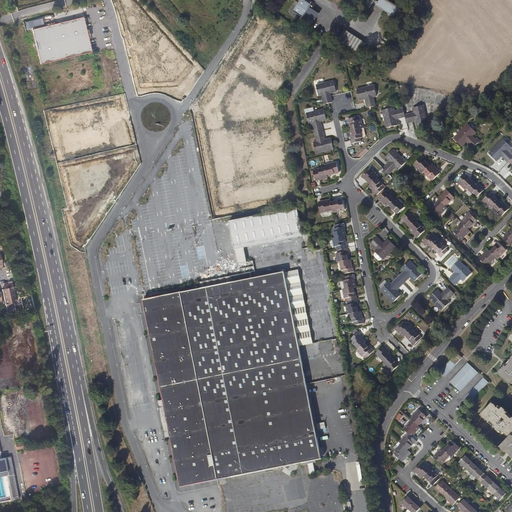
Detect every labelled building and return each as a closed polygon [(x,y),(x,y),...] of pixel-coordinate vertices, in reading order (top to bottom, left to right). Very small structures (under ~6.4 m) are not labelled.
[(185,80),(193,67),(133,0),(116,0),(127,12),(127,15),(124,20),(127,22),(130,26),(133,27),(134,30),(136,33),(130,38),(129,40),(135,47),(141,46),(146,42),(151,45),(155,70),(140,73),(143,85),(157,83),(156,77),(161,76),(167,79),(164,84),(176,91),(181,83),(185,80)] [(306,16),(315,3),(310,0),(300,0),(303,1),(297,10),(306,16)] [(377,0),(376,2),(393,14),(400,4),(393,0),(377,0)] [(84,17),(32,29),(41,64),(92,52),(84,17)] [(285,81),(306,45),(268,23),(247,59),(285,81)] [(340,37),(362,52),(369,42),(347,28),(340,37)] [(152,62),(144,52),(135,60),(144,70),(152,62)] [(279,119),(276,102),(238,79),(223,104),(226,126),(279,119)] [(320,96),(322,105),(326,105),(329,104),(328,97),(327,94),(334,93),(332,83),(314,86),(316,97),(320,96)] [(363,97),(365,107),(369,106),(372,105),(371,96),(375,95),(373,85),(355,88),(356,98),(363,97)] [(103,100),(54,110),(64,156),(113,147),(103,100)] [(392,118),(402,116),(401,109),(391,111),(390,107),(380,109),(383,127),(394,125),(392,118)] [(411,114),(402,116),(403,123),(413,121),(414,128),(424,126),(421,108),(411,110),(411,114)] [(309,125),(311,134),(319,132),(317,123),(323,122),(321,112),(303,115),(305,126),(309,125)] [(346,121),(348,129),(356,128),(358,127),(356,119),(355,119),(354,116),(344,118),(345,121),(346,121)] [(464,141),(471,148),(476,142),(469,136),(472,133),(464,126),(452,139),(459,146),(464,141)] [(348,129),(346,130),(347,138),(346,139),(346,142),(356,140),(356,137),(358,137),(356,128),(348,129)] [(230,141),(237,179),(289,170),(282,131),(230,141)] [(321,142),(319,132),(311,134),(313,143),(309,144),(312,155),(330,151),(327,140),(321,142)] [(497,156),(503,163),(506,160),(509,157),(502,151),(505,148),(497,140),(485,153),(492,161),(497,156)] [(384,161),(378,168),(379,169),(383,173),(390,167),(392,169),(400,162),(387,149),(380,157),(384,161)] [(109,180),(115,179),(109,153),(64,162),(72,206),(105,199),(103,190),(111,188),(109,180)] [(408,164),(416,173),(418,171),(423,166),(415,158),(408,164)] [(331,163),(319,166),(320,168),(321,175),(333,173),(331,163)] [(423,166),(418,171),(427,180),(434,173),(425,164),(423,166)] [(310,180),(322,177),(321,175),(320,168),(308,171),(310,180)] [(371,177),(373,176),(366,170),(365,171),(363,168),(356,176),(358,178),(359,177),(365,183),(371,177)] [(462,187),(468,182),(459,173),(452,180),(461,189),(462,187)] [(291,175),(234,185),(239,214),(296,204),(291,175)] [(378,184),(371,177),(365,183),(364,185),(370,191),(369,192),(372,195),(379,187),(377,185),(378,184)] [(478,189),(469,181),(468,182),(462,187),(471,196),(478,189)] [(442,189),(434,198),(435,199),(441,205),(449,196),(442,189)] [(374,197),(383,206),(385,204),(390,198),(381,190),(374,197)] [(477,199),(486,207),(488,206),(493,201),(484,192),(477,199)] [(390,198),(385,204),(393,212),(400,205),(391,197),(390,198)] [(441,205),(435,199),(426,208),(433,215),(442,206),(441,205)] [(493,201),(488,206),(497,214),(503,208),(494,199),(493,201)] [(338,200),(327,203),(328,210),(328,212),(340,210),(338,200)] [(328,210),(327,203),(326,201),(314,203),(316,212),(328,210)] [(296,208),(229,221),(234,249),(243,247),(302,235),(296,208)] [(396,219),(406,227),(411,222),(413,220),(403,212),(396,219)] [(465,212),(457,221),(458,222),(464,228),(472,219),(465,212)] [(329,228),(331,237),(339,235),(341,235),(339,226),(341,226),(340,222),(330,224),(331,228),(329,228)] [(419,231),(411,222),(406,227),(404,229),(413,238),(419,231)] [(464,228),(458,222),(450,231),(457,238),(465,229),(464,228)] [(199,225),(192,227),(195,236),(201,235),(199,225)] [(506,245),(511,238),(511,232),(508,229),(499,237),(506,245)] [(423,242),(429,248),(431,246),(436,240),(430,234),(429,235),(426,233),(419,240),(422,243),(423,242)] [(331,237),(329,237),(331,246),(332,245),(333,249),(342,247),(342,243),(340,243),(339,235),(331,237)] [(370,252),(378,259),(390,246),(383,239),(378,244),(371,237),(366,242),(373,249),(370,252)] [(438,239),(436,240),(431,246),(437,252),(436,253),(438,256),(446,249),(443,246),(445,245),(438,239)] [(492,256),(494,257),(502,249),(495,242),(487,250),(492,256)] [(243,247),(234,249),(237,263),(246,262),(243,247)] [(343,250),(342,247),(333,249),(333,252),(332,253),(334,261),(336,261),(344,259),(342,250),(343,250)] [(483,265),(492,256),(487,250),(485,249),(476,258),(483,265)] [(452,282),(458,275),(461,278),(469,270),(456,257),(448,265),(453,270),(446,277),(452,282)] [(344,259),(336,261),(338,270),(340,269),(340,273),(350,270),(350,267),(348,267),(346,259),(344,259)] [(196,272),(206,270),(204,260),(198,261),(199,265),(195,266),(196,272)] [(401,270),(395,277),(400,282),(407,275),(412,280),(419,273),(406,260),(399,267),(401,270)] [(281,272),(139,302),(159,391),(300,363),(281,272)] [(194,283),(196,290),(248,279),(246,273),(194,283)] [(340,279),(342,288),(350,286),(352,286),(350,277),(352,277),(351,273),(341,276),(342,279),(340,279)] [(393,289),(400,282),(395,277),(388,284),(385,281),(377,289),(390,302),(398,294),(393,289)] [(14,298),(11,281),(10,282),(7,282),(8,288),(4,289),(1,289),(1,292),(5,306),(8,305),(11,301),(12,302),(12,299),(14,298)] [(427,295),(440,307),(447,300),(445,297),(451,290),(446,285),(439,292),(434,287),(427,295)] [(352,295),(350,286),(342,288),(340,288),(342,297),(343,297),(344,300),(354,298),(353,295),(352,295)] [(343,304),(345,313),(347,312),(355,310),(353,302),(354,302),(354,298),(344,300),(345,304),(343,304)] [(359,319),(357,310),(355,310),(347,312),(349,321),(350,321),(351,324),(361,322),(360,318),(359,319)] [(396,328),(402,334),(404,333),(410,327),(403,321),(402,322),(400,320),(392,327),(395,329),(396,328)] [(411,326),(410,327),(404,333),(410,339),(409,340),(412,342),(419,335),(416,333),(417,332),(411,326)] [(361,342),(363,340),(357,334),(358,333),(355,330),(348,338),(350,340),(350,341),(356,347),(361,342)] [(511,333),(511,335),(510,337),(511,338),(511,353),(511,355),(504,363),(502,367),(501,366),(498,369),(499,369),(498,371),(510,382),(511,380),(511,381),(511,379),(511,333)] [(318,344),(321,357),(334,354),(331,341),(318,344)] [(367,347),(361,342),(356,347),(354,349),(360,355),(361,354),(364,356),(371,349),(368,346),(367,347)] [(389,353),(380,344),(373,351),(382,360),(388,355),(389,353)] [(445,374),(463,355),(458,351),(440,370),(445,374)] [(396,363),(388,355),(382,360),(381,362),(390,370),(396,363)] [(461,389),(479,370),(469,361),(450,380),(461,389)] [(300,363),(159,391),(180,489),(320,459),(300,363)] [(471,399),(489,380),(484,375),(466,394),(471,399)] [(511,432),(511,431),(511,413),(506,408),(503,405),(502,406),(500,404),(498,405),(497,404),(494,401),(493,400),(481,412),(482,414),(485,417),(485,416),(496,427),(499,430),(500,429),(503,431),(504,430),(505,431),(508,434),(508,433),(510,434),(500,444),(501,445),(501,446),(504,449),(504,448),(511,454),(511,432)] [(418,408),(409,417),(411,418),(417,423),(425,414),(418,408)] [(408,433),(410,434),(418,425),(417,423),(411,418),(410,419),(402,428),(408,433)] [(400,442),(406,448),(412,442),(413,442),(415,440),(414,438),(410,434),(408,433),(406,435),(404,434),(398,441),(400,442)] [(443,448),(449,453),(457,444),(450,438),(442,447),(443,448)] [(402,456),(408,450),(406,448),(400,442),(394,449),(395,450),(393,453),(401,460),(403,457),(402,456)] [(449,453),(443,448),(435,457),(438,460),(442,464),(450,455),(449,453)] [(465,466),(473,458),(472,456),(470,458),(468,456),(465,454),(459,460),(465,466)] [(0,501),(17,499),(11,456),(4,457),(4,455),(0,455),(0,501)] [(465,466),(471,472),(478,465),(474,462),(473,461),(475,459),(473,458),(465,466)] [(416,470),(422,476),(424,474),(429,469),(422,462),(422,463),(419,461),(412,468),(415,471),(416,470)] [(474,474),(478,478),(484,472),(484,471),(481,468),(479,467),(481,465),(479,464),(478,465),(471,472),(469,474),(472,477),(474,474)] [(432,484),(439,476),(437,474),(438,473),(431,467),(429,469),(424,474),(430,480),(429,481),(432,484)] [(478,478),(487,487),(495,479),(494,477),(492,479),(491,478),(487,474),(487,475),(484,472),(478,478)] [(434,486),(443,494),(450,487),(441,479),(434,486)] [(494,493),(500,486),(497,483),(495,482),(497,480),(495,479),(487,487),(494,493)] [(227,484),(227,481),(179,490),(180,492),(227,484)] [(500,486),(494,493),(500,499),(506,492),(503,489),(501,488),(502,486),(501,485),(500,486)] [(459,496),(450,487),(443,494),(452,503),(459,496)] [(407,507),(415,499),(413,498),(412,499),(411,498),(407,495),(406,496),(401,501),(407,507)] [(463,498),(457,505),(460,508),(461,509),(460,511),(461,511),(463,510),(469,504),(463,498)] [(407,507),(412,511),(415,511),(420,507),(417,503),(415,502),(416,500),(415,499),(407,507)]
